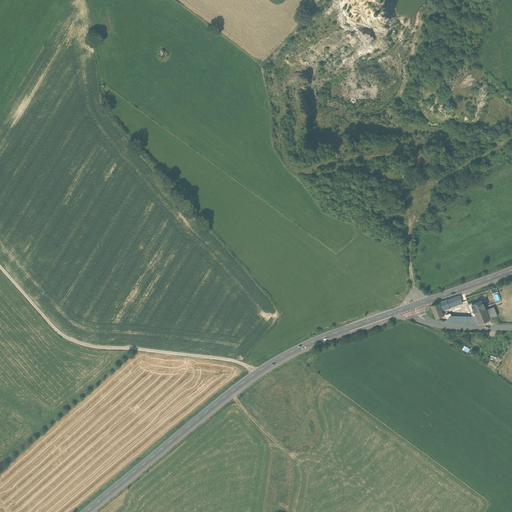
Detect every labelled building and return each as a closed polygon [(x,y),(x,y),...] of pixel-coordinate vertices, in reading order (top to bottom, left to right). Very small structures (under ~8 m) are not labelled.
[(441,311),(462,303),(460,296),(438,303),(441,311)] [(485,309),(481,299),(470,303),(475,315),(479,323),(489,319),(485,309)] [(443,316),(441,311),(438,303),(431,306),(435,319),(443,316)] [(485,309),(489,319),(497,315),(493,306),(485,309)] [(479,323),(475,315),(449,314),(444,320),(445,321),(460,323),(479,323)]
